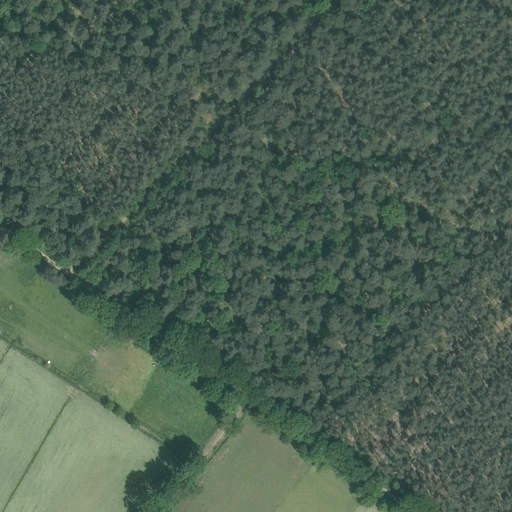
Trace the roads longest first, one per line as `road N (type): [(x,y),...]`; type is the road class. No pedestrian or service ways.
road 1 (track): [(411,511),(66,272)]
road 2 (unknown): [(214,126),(486,237)]
road 3 (track): [(246,397),(152,511)]
road 4 (unknown): [(108,233),(0,159)]
